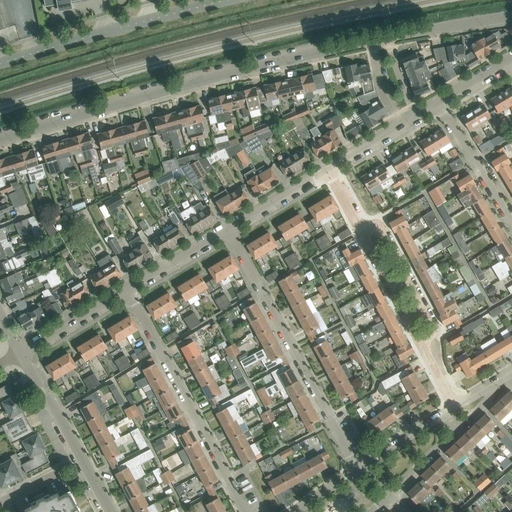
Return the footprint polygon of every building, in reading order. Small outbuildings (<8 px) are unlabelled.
[(43,0),(45,7),(57,5),(58,12),(73,9),(72,2),(83,0),(43,0)] [(499,31),(485,39),(484,39),(491,52),(492,52),(500,47),(496,39),(501,36),(507,46),(511,42),(506,32),(501,35),(499,31)] [(476,55),(466,61),(466,63),(471,60),(474,65),(480,62),(479,60),(493,52),(492,52),(491,52),(484,39),(485,39),(484,37),(470,45),(476,55)] [(466,63),(466,61),(463,44),(457,45),(456,45),(446,47),(449,62),(458,61),(459,64),(466,63)] [(445,47),(439,48),(441,60),(443,64),(448,62),(447,61),(445,47)] [(433,49),(435,61),(441,60),(439,48),(433,49)] [(415,53),(401,59),(405,68),(425,61),(423,56),(417,58),(415,53)] [(425,61),(405,68),(408,77),(423,72),(429,69),(425,61)] [(445,68),(439,71),(441,75),(444,74),(445,75),(451,72),(454,78),(456,76),(448,62),(443,64),(445,68)] [(344,67),(348,83),(351,82),(352,84),(348,86),(349,89),(351,88),(358,85),(358,83),(360,82),(356,64),(344,67)] [(357,64),(356,64),(360,82),(358,83),(358,85),(359,88),(363,87),(364,94),(357,97),(376,91),(372,80),(369,64),(357,67),(357,64)] [(338,68),(329,70),(322,72),(325,83),(332,81),(330,75),(333,74),(333,76),(339,74),(338,68)] [(423,72),(408,77),(412,87),(411,87),(412,87),(431,80),(431,78),(432,78),(429,69),(423,72)] [(444,74),(441,75),(446,82),(454,78),(451,72),(445,75),(444,74)] [(312,74),(300,77),(304,93),(303,93),(303,96),(306,95),(306,98),(307,100),(314,98),(312,91),(316,90),(312,74)] [(326,88),(322,74),(314,76),(318,90),(326,88)] [(304,93),(300,77),(288,80),(292,96),(296,95),(297,100),(306,98),(306,95),(303,96),(303,93),(304,93)] [(280,99),(290,96),(287,80),(275,83),(279,99),(280,99)] [(431,80),(412,87),(415,97),(430,91),(435,88),(431,80)] [(264,87),(260,88),(263,103),(264,108),(272,106),(280,104),(279,99),(275,83),(263,86),(264,87)] [(511,86),(502,93),(509,106),(511,104),(511,86)] [(256,87),(244,90),(248,107),(247,107),(247,109),(250,109),(250,110),(249,111),(250,116),(251,118),(262,115),(260,108),(259,104),(263,103),(260,88),(256,89),(256,87)] [(248,107),(244,90),(232,93),(237,110),(241,109),(243,117),(250,116),(249,111),(250,110),(250,109),(247,109),(247,107),(248,107)] [(376,91),(357,97),(362,107),(366,106),(367,108),(369,107),(378,120),(388,114),(379,100),(374,103),(372,98),(378,96),(376,91)] [(490,100),(496,109),(498,113),(509,106),(502,93),(490,100)] [(229,112),(235,110),(230,94),(219,97),(223,113),(222,114),(222,115),(225,115),(225,117),(224,117),(227,127),(232,126),(229,112)] [(223,113),(219,97),(207,99),(211,116),(215,115),(218,124),(225,122),(226,128),(227,127),(224,117),(225,117),(225,115),(222,115),(222,114),(223,113)] [(483,104),(472,111),(480,124),(491,117),(483,104)] [(203,134),(204,133),(201,123),(205,122),(200,105),(189,108),(193,125),(192,125),(193,127),(195,127),(195,129),(194,129),(198,140),(198,139),(200,147),(206,145),(203,134)] [(357,110),(359,115),(364,122),(368,129),(379,123),(378,120),(369,107),(367,108),(366,106),(362,107),(357,110)] [(307,107),(295,112),(297,118),(300,117),(308,113),(307,107)] [(193,125),(189,108),(178,112),(182,128),(186,127),(188,136),(190,135),(191,141),(198,140),(194,129),(195,129),(195,127),(193,127),(192,125),(193,125)] [(292,120),(297,118),(295,112),(294,108),(291,110),(292,112),(282,116),(284,124),(292,120)] [(472,111),(461,118),(469,131),(480,124),(472,111)] [(181,147),(176,130),(180,129),(176,112),(164,115),(169,132),(168,132),(168,134),(170,133),(171,135),(170,136),(172,143),(173,147),(174,150),(181,147)] [(329,132),(322,136),(325,141),(330,151),(331,151),(342,145),(333,130),(341,125),(338,116),(337,114),(330,119),(329,118),(323,122),(329,132)] [(169,132),(164,115),(153,118),(157,135),(162,134),(164,142),(171,140),(172,145),(171,147),(173,147),(172,143),(170,136),(171,135),(170,133),(168,134),(168,132),(169,132)] [(503,115),(497,119),(500,125),(506,121),(503,115)] [(292,120),(292,121),(296,128),(302,139),(309,134),(300,117),(297,118),(292,120)] [(491,123),(494,128),(500,125),(497,119),(491,123)] [(145,121),(133,124),(142,155),(148,153),(144,139),(150,137),(145,121)] [(269,123),(270,129),(277,127),(276,121),(269,123)] [(296,128),(292,121),(275,129),(280,137),(296,128)] [(345,134),(348,141),(368,129),(364,122),(345,134)] [(268,123),(254,128),(256,135),(257,135),(257,136),(261,134),(270,130),(268,123)] [(142,155),(133,124),(122,127),(127,144),(131,142),(133,152),(134,152),(136,157),(142,155)] [(310,144),(313,149),(318,158),(330,151),(325,141),(322,136),(316,126),(310,130),(314,137),(312,138),(314,142),(310,144)] [(113,147),(125,144),(120,128),(108,131),(113,147)] [(241,134),(244,141),(256,135),(254,128),(241,134)] [(442,129),(431,136),(439,149),(450,142),(442,129)] [(116,156),(113,147),(108,131),(97,134),(102,151),(105,150),(107,159),(109,158),(111,162),(102,165),(105,175),(119,171),(118,168),(116,156)] [(89,132),(77,136),(82,152),(81,153),(82,155),(83,154),(84,156),(83,156),(87,167),(88,167),(90,174),(92,182),(98,180),(93,164),(93,165),(91,160),(93,159),(91,150),(94,149),(92,142),(90,136),(89,132)] [(257,136),(256,136),(263,147),(267,144),(261,134),(257,136)] [(478,134),(473,138),(477,144),(482,141),(478,134)] [(256,135),(244,141),(245,141),(248,146),(252,153),(263,147),(256,136),(257,136),(257,135),(256,135)] [(82,152),(77,136),(66,139),(71,156),(75,154),(77,164),(79,163),(80,169),(81,169),(83,175),(90,174),(88,167),(87,167),(83,156),(84,156),(83,154),(82,155),(81,153),(82,152)] [(420,143),(425,151),(427,156),(439,149),(431,136),(420,143)] [(72,166),(69,156),(64,140),(52,144),(57,160),(56,160),(57,162),(59,162),(59,163),(59,164),(61,172),(69,169),(72,166)] [(490,140),(478,147),(483,154),(494,147),(490,140)] [(215,144),(217,152),(225,149),(230,146),(229,141),(215,144)] [(244,141),(240,144),(243,149),(248,146),(245,141),(244,141)] [(239,143),(230,146),(225,149),(229,157),(236,153),(243,149),(239,143)] [(52,144),(41,147),(44,157),(46,163),(50,175),(61,172),(59,164),(59,163),(59,162),(57,162),(56,160),(57,160),(52,144)] [(413,147),(401,153),(413,173),(421,168),(417,162),(421,160),(413,147)] [(500,157),(491,162),(497,172),(498,170),(508,164),(511,163),(502,148),(497,151),(500,157)] [(30,151),(22,153),(27,169),(26,170),(27,172),(29,171),(29,173),(36,171),(35,167),(38,165),(34,149),(33,150),(33,151),(30,152),(30,151)] [(217,152),(206,157),(211,165),(220,158),(222,161),(229,157),(225,149),(217,152)] [(251,163),(243,149),(236,153),(244,167),(251,163)] [(303,149),(291,156),(299,170),(311,162),(303,149)] [(458,155),(454,149),(449,152),(453,158),(458,155)] [(201,152),(189,156),(191,163),(197,160),(203,158),(201,152)] [(22,153),(10,157),(15,173),(19,171),(20,175),(29,173),(29,171),(27,172),(26,170),(27,169),(22,153)] [(390,160),(395,169),(398,173),(409,167),(413,173),(401,153),(390,160)] [(121,154),(116,156),(118,168),(125,167),(121,154)] [(176,159),(179,168),(180,167),(189,164),(191,163),(189,156),(176,159)] [(278,164),(281,168),(286,177),(299,170),(291,156),(278,164)] [(10,157),(0,159),(0,169),(2,177),(1,177),(2,179),(4,179),(4,180),(3,181),(5,186),(4,186),(7,192),(13,190),(10,184),(6,186),(4,181),(5,180),(3,176),(15,173),(10,157)] [(211,165),(206,157),(198,160),(190,165),(191,168),(193,171),(198,179),(206,173),(204,169),(211,165)] [(176,159),(176,158),(161,162),(165,174),(179,168),(176,159)] [(427,162),(430,167),(429,167),(435,177),(440,174),(434,165),(436,163),(432,158),(427,161),(427,162)] [(460,159),(452,164),(449,165),(453,172),(464,165),(460,159)] [(430,167),(427,162),(427,161),(420,165),(424,171),(429,167),(430,167)] [(189,164),(180,167),(185,176),(190,185),(198,180),(198,179),(193,171),(191,168),(190,165),(189,164)] [(383,164),(372,171),(380,184),(391,177),(383,164)] [(511,170),(508,164),(498,170),(506,184),(511,180),(511,170)] [(263,166),(256,170),(267,189),(279,181),(271,168),(266,170),(263,166)] [(254,168),(244,175),(256,196),(267,190),(267,189),(256,170),(254,168)] [(139,185),(145,182),(151,180),(147,169),(134,175),(139,185)] [(380,184),(372,171),(361,178),(369,191),(380,184)] [(175,177),(172,172),(155,180),(158,186),(175,177)] [(432,174),(427,177),(431,183),(436,180),(432,174)] [(403,175),(397,179),(400,185),(406,181),(403,175)] [(458,175),(453,178),(461,192),(457,195),(461,192),(462,193),(464,191),(464,190),(474,185),(475,184),(470,175),(461,180),(458,175)] [(145,182),(149,190),(158,186),(154,178),(151,180),(145,182)] [(397,179),(390,183),(394,188),(400,185),(397,179)] [(31,184),(29,185),(32,194),(38,192),(36,187),(35,183),(32,184),(31,184)] [(461,192),(457,195),(462,203),(463,203),(466,208),(472,204),(482,199),(474,185),(464,190),(464,191),(462,193),(461,192)] [(14,189),(15,191),(20,202),(21,206),(29,203),(21,186),(14,189)] [(240,186),(228,194),(237,208),(249,201),(240,186)] [(442,204),(446,201),(437,187),(428,192),(436,207),(442,204)] [(225,190),(213,197),(216,201),(224,215),(237,208),(228,194),(225,190)] [(8,194),(14,209),(21,206),(20,202),(15,191),(8,194)] [(104,201),(108,210),(124,202),(119,193),(104,201)] [(373,198),(376,204),(382,201),(378,195),(373,198)] [(331,196),(320,202),(327,215),(333,212),(337,220),(343,217),(338,209),(338,208),(331,196)] [(482,199),(472,204),(481,218),(490,212),(482,199)] [(188,200),(182,203),(185,209),(191,205),(188,200)] [(72,206),(74,212),(86,207),(84,202),(72,206)] [(200,202),(193,206),(197,212),(206,227),(217,220),(212,211),(208,205),(204,208),(200,202)] [(320,202),(309,209),(315,217),(311,220),(316,228),(317,230),(322,226),(322,225),(331,220),(327,215),(320,202)] [(450,218),(442,204),(436,207),(444,221),(450,218)] [(6,205),(1,207),(3,213),(9,211),(6,205)] [(176,205),(171,208),(174,212),(176,215),(179,213),(180,213),(176,205)] [(206,227),(197,212),(192,205),(180,213),(179,213),(192,235),(206,227)] [(74,212),(72,206),(64,209),(66,215),(74,212)] [(398,218),(389,223),(394,233),(396,232),(405,227),(408,225),(400,210),(395,213),(398,218)] [(423,216),(430,229),(434,227),(440,223),(433,211),(423,216)] [(59,212),(48,216),(50,222),(61,218),(59,212)] [(174,212),(168,215),(174,225),(179,221),(176,215),(174,212)] [(490,212),(481,218),(489,231),(498,226),(490,212)] [(300,214),(289,221),(297,233),(306,228),(310,234),(315,231),(309,221),(305,223),(300,214)] [(34,216),(27,219),(31,230),(32,233),(34,238),(42,235),(34,216)] [(453,223),(450,218),(444,221),(447,227),(453,224),(453,223)] [(27,219),(19,223),(15,225),(19,234),(20,234),(21,236),(22,236),(27,234),(27,232),(31,230),(27,219)] [(280,238),(285,247),(286,248),(292,245),(288,239),(297,233),(289,221),(278,227),(284,236),(280,238)] [(51,223),(45,227),(50,237),(57,233),(51,223)] [(440,223),(434,227),(438,232),(444,229),(440,223)] [(170,229),(164,232),(173,247),(185,239),(176,225),(170,229)] [(489,231),(497,245),(506,239),(498,226),(489,231)] [(405,227),(396,232),(403,246),(413,241),(405,227)] [(346,237),(351,234),(348,228),(343,231),(346,237)] [(343,231),(338,234),(341,240),(346,237),(343,231)] [(164,232),(152,239),(160,254),(173,247),(164,232)] [(466,245),(458,232),(453,235),(460,248),(466,245)] [(269,233),(258,239),(266,252),(275,247),(279,253),(284,250),(278,239),(274,242),(269,233)] [(329,240),(326,234),(320,237),(324,243),(329,240)] [(139,236),(129,242),(134,250),(143,264),(153,258),(145,245),(139,236)] [(114,237),(107,242),(115,255),(122,251),(114,237)] [(318,246),(324,243),(320,237),(315,240),(318,246)] [(429,257),(452,243),(448,238),(444,240),(425,251),(429,257)] [(4,239),(0,240),(0,252),(12,247),(10,242),(8,243),(7,239),(5,240),(4,239)] [(258,239),(248,246),(255,259),(255,258),(260,267),(266,264),(261,255),(266,252),(258,239)] [(491,248),(495,255),(499,262),(505,258),(505,259),(511,254),(511,248),(506,239),(497,245),(491,248)] [(329,240),(324,243),(327,248),(332,245),(329,240)] [(413,241),(403,246),(411,260),(420,254),(413,241)] [(318,246),(322,251),(327,248),(324,243),(318,246)] [(38,246),(43,258),(48,256),(43,245),(38,246)] [(447,248),(450,254),(456,251),(453,245),(447,248)] [(469,251),(466,245),(460,248),(463,254),(469,251)] [(12,247),(0,252),(0,263),(15,257),(14,254),(15,253),(12,247)] [(66,248),(60,252),(63,257),(70,254),(66,248)] [(365,259),(360,249),(351,254),(347,248),(342,251),(346,257),(350,266),(351,266),(354,265),(353,264),(363,260),(365,259)] [(134,250),(121,257),(129,271),(142,264),(142,265),(143,264),(134,250)] [(15,257),(0,263),(0,275),(19,267),(16,259),(22,257),(20,251),(15,253),(14,254),(15,257)] [(459,269),(465,266),(456,251),(450,254),(458,268),(459,269)] [(289,256),(292,261),(298,258),(294,253),(289,256)] [(109,254),(97,262),(102,269),(110,283),(122,276),(109,254)] [(420,254),(411,260),(418,274),(428,269),(420,254)] [(214,278),(210,280),(217,290),(222,287),(218,281),(232,272),(237,281),(242,278),(238,269),(230,256),(209,269),(214,278)] [(289,256),(284,259),(287,264),(292,261),(289,256)] [(296,267),(301,264),(298,258),(292,261),(296,267)] [(68,261),(74,271),(78,268),(73,259),(68,261)] [(350,266),(348,268),(355,281),(361,278),(370,273),(363,260),(353,264),(354,265),(351,266),(350,266)] [(290,270),(296,267),(292,261),(287,264),(290,270)] [(436,264),(428,269),(418,274),(426,288),(435,282),(440,280),(443,278),(436,264)] [(465,266),(459,269),(466,282),(472,278),(465,266)] [(476,268),(472,270),(476,276),(482,273),(478,267),(476,268)] [(42,275),(37,277),(38,280),(39,280),(39,281),(46,278),(52,289),(57,285),(62,282),(55,269),(42,275)] [(89,277),(92,282),(97,290),(110,283),(102,269),(89,277)] [(271,274),(274,279),(279,276),(276,271),(271,274)] [(19,272),(0,279),(0,282),(4,291),(26,282),(25,279),(23,280),(22,278),(19,272)] [(40,272),(31,277),(33,282),(38,280),(37,277),(42,275),(40,272)] [(296,272),(279,281),(286,295),(298,288),(293,280),(299,277),(296,272)] [(370,273),(361,278),(368,290),(369,293),(378,288),(370,273)] [(482,273),(476,276),(479,282),(485,278),(482,273)] [(271,274),(265,277),(269,283),(274,279),(271,274)] [(200,275),(189,281),(196,294),(206,288),(209,295),(215,291),(209,281),(205,284),(200,275)] [(26,282),(4,291),(3,292),(8,303),(31,294),(27,285),(33,282),(31,277),(25,279),(26,282)] [(475,284),(472,278),(466,282),(469,287),(475,284)] [(485,280),(480,283),(484,289),(490,285),(491,286),(496,282),(494,279),(491,278),(485,281),(485,280)] [(67,284),(69,288),(78,302),(90,295),(82,281),(75,285),(72,280),(67,284)] [(183,296),(179,299),(186,309),(191,306),(187,299),(196,294),(189,281),(178,288),(183,296)] [(443,296),(435,282),(426,288),(433,302),(443,296)] [(57,285),(52,289),(49,290),(54,299),(59,296),(68,310),(78,303),(78,302),(69,288),(62,292),(57,285)] [(316,288),(319,293),(325,290),(322,285),(316,288)] [(329,289),(332,294),(337,291),(334,286),(329,289)] [(486,290),(490,297),(497,292),(493,286),(486,290)] [(55,317),(62,313),(53,297),(48,288),(42,292),(43,295),(42,296),(44,300),(45,299),(49,306),(55,317)] [(250,293),(247,288),(242,290),(245,296),(250,293)] [(298,288),(286,295),(293,308),(305,301),(298,288)] [(378,288),(369,293),(361,297),(368,311),(376,307),(386,302),(378,288)] [(239,299),(245,296),(242,290),(236,293),(239,299)] [(325,290),(319,293),(322,298),(328,295),(325,290)] [(337,291),(332,294),(335,300),(340,297),(337,291)] [(169,293),(158,300),(166,312),(175,307),(179,313),(184,310),(178,300),(174,302),(169,293)] [(443,296),(433,302),(441,315),(441,316),(451,311),(450,310),(453,309),(457,306),(450,293),(443,297),(443,296)] [(220,298),(223,303),(228,299),(225,294),(220,298)] [(248,316),(249,318),(260,312),(252,297),(239,304),(242,310),(244,309),(248,316)] [(220,298),(214,301),(217,306),(223,303),(220,298)] [(305,301),(293,308),(300,321),(317,312),(310,298),(305,301)] [(223,303),(226,308),(232,305),(228,299),(223,303)] [(20,300),(10,306),(13,312),(18,309),(20,310),(19,311),(21,315),(17,318),(26,332),(36,326),(26,309),(29,308),(27,306),(23,300),(20,301),(20,300)] [(158,300),(147,306),(155,319),(159,327),(165,323),(163,319),(161,315),(166,312),(158,300)] [(376,307),(384,320),(384,321),(393,316),(386,302),(376,307)] [(226,308),(223,303),(217,306),(221,311),(226,308)] [(33,305),(29,308),(26,309),(36,326),(37,328),(48,321),(39,307),(36,309),(33,305)] [(500,306),(494,309),(498,315),(503,312),(500,306)] [(441,316),(441,315),(439,316),(444,326),(453,321),(456,327),(462,324),(457,315),(453,309),(450,310),(451,311),(441,316)] [(498,315),(494,309),(489,312),(492,318),(498,315)] [(317,312),(300,321),(309,338),(318,334),(315,329),(319,327),(318,325),(324,322),(321,316),(322,316),(320,311),(318,312),(318,311),(317,312)] [(260,312),(249,318),(257,333),(268,327),(260,312)] [(189,316),(193,321),(198,318),(195,313),(189,316)] [(350,314),(344,317),(347,323),(352,319),(350,314)] [(130,316),(119,323),(127,336),(131,343),(142,338),(137,329),(138,329),(130,316)] [(184,319),(187,325),(193,321),(189,316),(184,319)] [(384,321),(384,320),(371,327),(375,334),(388,327),(391,334),(401,329),(393,316),(384,321)] [(193,321),(196,327),(201,323),(198,318),(193,321)] [(352,319),(347,323),(350,328),(355,325),(352,319)] [(190,330),(196,327),(193,321),(187,325),(190,330)] [(473,322),(468,325),(471,331),(476,328),(473,322)] [(114,338),(110,341),(116,351),(121,347),(118,341),(127,336),(119,323),(108,330),(114,338)] [(468,325),(462,329),(465,334),(471,331),(468,325)] [(268,327),(257,333),(257,335),(253,337),(257,344),(261,342),(264,348),(265,348),(276,342),(268,327)] [(391,334),(399,348),(408,344),(408,343),(401,329),(391,334)] [(179,336),(176,331),(171,334),(174,340),(179,336)] [(459,332),(448,338),(452,346),(463,340),(462,336),(459,332)] [(178,342),(189,361),(200,355),(193,342),(197,339),(194,333),(183,339),(178,342)] [(240,341),(241,344),(253,337),(250,333),(246,336),(247,338),(240,341)] [(165,337),(168,343),(174,340),(171,334),(165,337)] [(99,335),(88,342),(96,354),(105,349),(109,355),(114,352),(108,342),(104,344),(99,335)] [(511,337),(511,336),(497,344),(503,354),(511,348),(511,337)] [(480,346),(484,352),(490,362),(503,354),(497,344),(494,338),(480,346)] [(316,339),(311,342),(321,360),(333,354),(326,340),(319,344),(316,339)] [(88,342),(78,348),(83,357),(79,359),(85,369),(90,366),(87,360),(89,358),(96,354),(88,342)] [(247,357),(240,361),(244,368),(261,359),(268,370),(271,368),(286,360),(276,342),(265,348),(264,348),(254,354),(247,357)] [(359,345),(362,351),(368,348),(364,342),(359,345)] [(399,348),(396,350),(404,365),(409,363),(406,357),(415,352),(410,342),(408,343),(408,344),(399,348)] [(235,343),(224,349),(227,354),(232,351),(238,348),(235,343)] [(150,354),(147,348),(142,352),(145,357),(150,354)] [(368,348),(362,351),(365,356),(370,353),(368,348)] [(355,358),(360,356),(358,350),(349,355),(351,360),(355,358)] [(142,352),(136,355),(140,360),(145,357),(142,352)] [(484,352),(470,361),(476,370),(490,362),(484,352)] [(245,353),(238,357),(240,361),(247,357),(245,353)] [(68,354),(57,360),(65,373),(67,377),(74,374),(71,369),(74,367),(78,374),(83,370),(77,360),(73,363),(68,354)] [(333,354),(321,360),(328,373),(340,367),(333,354)] [(123,363),(128,360),(125,355),(119,358),(123,363)] [(200,355),(189,361),(195,374),(207,367),(200,355)] [(123,363),(119,358),(114,361),(117,367),(123,363)] [(147,376),(135,382),(139,389),(142,387),(162,377),(152,358),(147,360),(140,364),(147,376)] [(470,361),(469,358),(454,367),(457,372),(462,368),(468,377),(477,372),(476,370),(470,361)] [(57,360),(47,367),(54,379),(54,380),(58,387),(64,384),(60,376),(65,373),(57,360)] [(123,363),(126,369),(131,366),(128,360),(123,363)] [(123,363),(117,367),(121,372),(126,369),(123,363)] [(298,382),(288,363),(271,372),(281,390),(286,387),(291,385),(298,382)] [(345,364),(340,367),(328,373),(335,386),(347,380),(352,377),(345,364)] [(214,381),(219,378),(212,365),(207,367),(195,374),(202,387),(214,381)] [(411,366),(381,382),(385,390),(403,380),(407,389),(419,382),(411,366)] [(233,370),(232,371),(236,378),(242,374),(238,368),(235,369),(233,370)] [(97,379),(94,374),(89,377),(92,382),(97,379)] [(83,380),(86,386),(92,382),(89,377),(83,380)] [(162,377),(142,387),(145,393),(145,392),(153,388),(157,396),(169,390),(162,377)] [(100,384),(97,379),(92,382),(95,387),(100,384)] [(245,380),(240,384),(242,388),(248,385),(245,380)] [(347,380),(335,386),(342,399),(349,395),(352,401),(357,398),(347,380)] [(214,381),(202,387),(212,405),(230,395),(224,384),(218,387),(214,381)] [(95,387),(92,382),(86,386),(89,391),(95,387)] [(304,394),(298,382),(291,385),(286,387),(281,390),(280,391),(284,399),(291,396),(293,400),(304,394)] [(419,382),(407,389),(414,400),(408,404),(411,409),(416,405),(428,399),(419,382)] [(0,400),(2,400),(4,402),(3,403),(7,410),(21,403),(18,396),(17,395),(15,396),(9,384),(0,388),(0,400)] [(240,384),(231,388),(233,393),(242,388),(240,384)] [(256,391),(261,400),(268,397),(263,387),(256,391)] [(223,425),(223,426),(226,425),(241,417),(234,404),(246,397),(250,405),(257,402),(251,389),(214,408),(220,420),(218,421),(221,426),(223,425)] [(157,396),(153,398),(159,411),(176,402),(169,390),(157,396)] [(511,392),(510,391),(500,401),(510,411),(511,408),(511,392)] [(73,400),(79,397),(75,392),(70,395),(73,400)] [(82,400),(78,402),(86,417),(88,421),(99,415),(107,411),(96,392),(82,400)] [(311,407),(304,394),(293,400),(287,403),(294,417),(300,414),(305,411),(311,407)] [(70,395),(65,398),(68,404),(73,400),(70,395)] [(268,397),(261,400),(264,406),(272,403),(268,397)] [(500,401),(490,411),(499,421),(510,411),(500,401)] [(176,402),(159,411),(163,418),(168,415),(171,422),(167,424),(169,429),(186,421),(176,402)] [(7,410),(11,417),(13,420),(1,425),(2,427),(6,434),(6,435),(29,423),(23,411),(25,410),(21,403),(7,410)] [(383,411),(377,416),(385,426),(391,422),(403,414),(399,409),(395,403),(390,407),(383,411)] [(145,419),(142,414),(145,412),(141,404),(138,406),(136,407),(136,408),(136,409),(132,412),(135,417),(136,417),(139,422),(145,419)] [(264,421),(263,419),(268,417),(267,415),(265,412),(263,413),(259,406),(256,408),(260,415),(259,415),(263,422),(264,421)] [(132,412),(129,407),(125,409),(123,410),(129,420),(133,418),(135,417),(132,412)] [(305,411),(300,414),(310,433),(315,430),(312,424),(319,420),(311,407),(305,411)] [(276,410),(271,412),(272,414),(271,414),(268,417),(270,422),(275,419),(274,417),(280,413),(278,409),(276,410)] [(486,414),(476,424),(485,434),(496,424),(486,414)] [(99,415),(88,421),(94,432),(95,435),(107,429),(105,426),(99,415)] [(385,426),(377,416),(370,421),(366,415),(361,419),(373,435),(385,426)] [(226,425),(223,426),(230,439),(248,430),(244,422),(241,417),(226,425)] [(37,434),(36,435),(29,423),(6,435),(11,445),(23,439),(24,441),(23,442),(27,449),(41,442),(37,434)] [(171,433),(174,438),(178,435),(185,448),(197,442),(187,424),(171,433)] [(476,424),(465,433),(475,444),(480,449),(484,454),(485,455),(488,451),(484,446),(485,444),(480,439),(485,434),(476,424)] [(107,429),(95,435),(102,447),(113,441),(120,437),(114,425),(107,429)] [(283,427),(278,429),(282,439),(288,436),(283,427)] [(501,439),(499,440),(511,453),(511,441),(505,435),(506,434),(501,429),(496,434),(501,439)] [(248,430),(230,439),(237,452),(249,446),(245,439),(251,436),(248,430)] [(113,441),(102,447),(111,465),(125,458),(122,453),(120,454),(117,447),(126,442),(126,441),(133,438),(130,432),(113,441)] [(270,442),(276,439),(273,433),(267,436),(270,442)] [(465,433),(455,443),(465,453),(475,444),(465,433)] [(309,444),(319,439),(317,435),(307,439),(309,444)] [(153,443),(157,452),(166,448),(162,439),(153,443)] [(297,444),(300,449),(308,445),(305,439),(298,444),(297,444)] [(31,457),(32,456),(33,459),(22,465),(22,466),(27,474),(50,463),(43,450),(45,449),(43,446),(41,442),(27,449),(31,457)] [(185,448),(179,452),(186,465),(192,461),(204,455),(197,442),(185,448)] [(249,446),(237,452),(244,466),(262,456),(259,451),(259,452),(254,443),(249,446)] [(455,443),(445,453),(455,463),(465,453),(455,443)] [(295,452),(300,449),(297,444),(292,447),(295,452)] [(118,466),(113,469),(123,487),(135,481),(141,477),(142,477),(136,467),(154,457),(150,449),(118,466)] [(480,449),(476,453),(481,458),(485,455),(480,449)] [(279,453),(282,459),(288,456),(285,450),(279,453)] [(323,460),(329,457),(327,452),(308,462),(314,474),(327,467),(323,460)] [(492,462),(496,458),(491,452),(486,456),(492,462)] [(1,461),(11,481),(15,478),(16,480),(21,477),(17,469),(22,466),(22,465),(16,453),(10,456),(12,460),(2,464),(1,461)] [(204,455),(192,461),(196,468),(199,474),(211,468),(204,455)] [(441,457),(431,466),(440,476),(451,467),(441,457)] [(506,458),(499,464),(503,469),(510,462),(506,458)] [(162,463),(164,469),(172,466),(169,460),(162,463)] [(1,461),(0,461),(0,484),(2,487),(7,485),(6,483),(11,481),(1,461)] [(308,462),(294,469),(301,481),(314,474),(308,462)] [(167,478),(169,482),(175,479),(174,477),(179,474),(181,471),(189,467),(188,464),(172,473),(169,469),(164,472),(167,478)] [(431,466),(420,476),(423,479),(430,486),(440,476),(431,466)] [(211,468),(199,474),(209,493),(214,490),(211,485),(218,481),(211,468)] [(294,469),(281,476),(288,488),(301,481),(294,469)] [(456,481),(461,476),(456,471),(451,476),(456,481)] [(163,482),(162,480),(167,478),(164,472),(158,475),(162,482),(163,482)] [(483,474),(473,483),(476,486),(480,490),(484,486),(489,481),(483,474)] [(273,480),(270,475),(265,477),(275,495),(288,488),(281,476),(273,480)] [(135,481),(123,487),(130,500),(141,493),(147,490),(144,478),(142,479),(141,477),(135,481)] [(421,509),(433,497),(427,491),(431,487),(430,486),(423,479),(419,483),(419,482),(406,494),(416,504),(421,509)] [(483,492),(489,498),(499,489),(494,483),(483,492)] [(175,488),(178,494),(184,490),(181,485),(175,488)] [(439,497),(444,492),(439,487),(434,492),(439,497)] [(29,511),(28,511),(80,511),(70,491),(58,497),(56,493),(50,496),(49,494),(45,496),(31,503),(33,505),(27,508),(29,511)] [(141,493),(130,500),(136,511),(138,511),(148,506),(141,493)] [(209,503),(206,504),(210,511),(218,511),(224,509),(216,493),(211,496),(207,498),(209,503)] [(483,511),(475,502),(468,507),(472,511),(483,511)]
